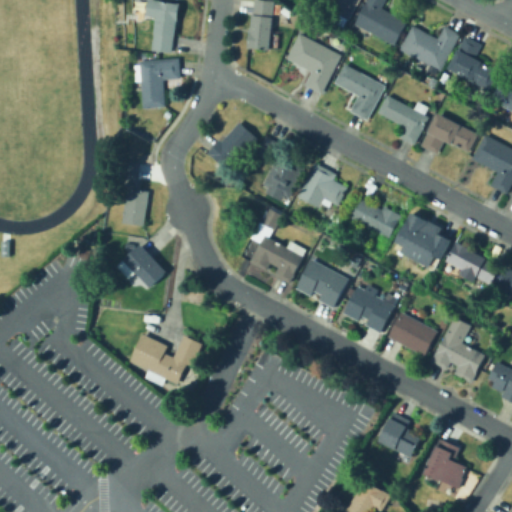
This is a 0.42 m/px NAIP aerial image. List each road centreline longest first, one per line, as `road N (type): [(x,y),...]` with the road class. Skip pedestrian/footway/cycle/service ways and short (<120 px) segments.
road 1 (residential): [(511,438),(249,298),(209,267),(185,209)]
road 2 (residential): [(511,231),(281,107)]
